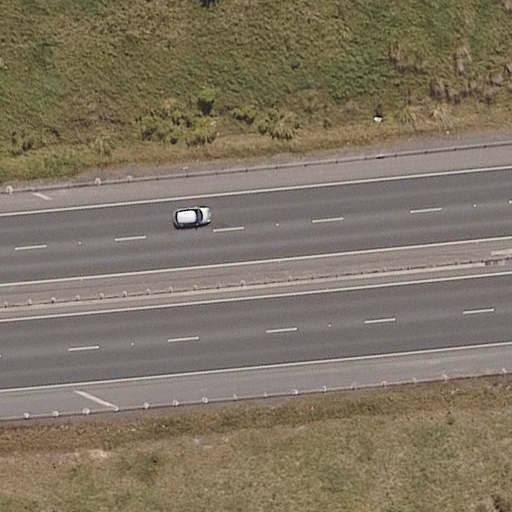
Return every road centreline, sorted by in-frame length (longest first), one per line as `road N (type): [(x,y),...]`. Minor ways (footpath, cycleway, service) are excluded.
road 1 (motorway): [(511,304),(0,355)]
road 2 (motorway): [(0,253),(511,207)]
